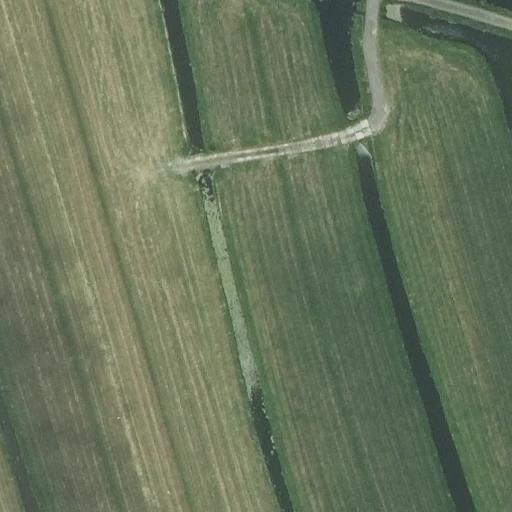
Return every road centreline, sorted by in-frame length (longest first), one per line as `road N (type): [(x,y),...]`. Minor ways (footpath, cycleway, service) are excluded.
road 1 (track): [(481,452),(455,383),(393,138),(377,119)]
road 2 (track): [(178,168),(360,134),(377,119),(367,40),(373,0)]
